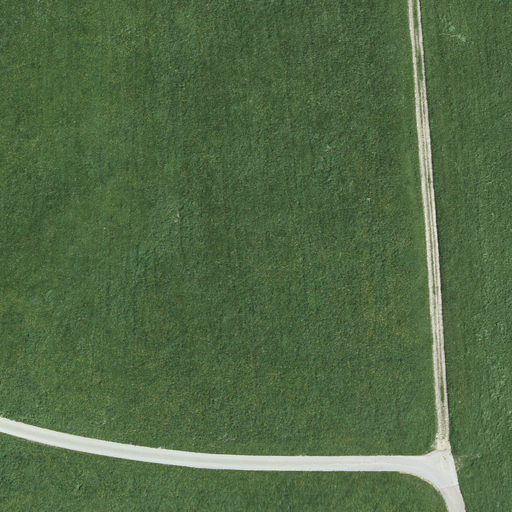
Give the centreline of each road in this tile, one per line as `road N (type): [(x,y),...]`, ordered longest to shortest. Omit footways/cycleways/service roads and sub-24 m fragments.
road 1 (unclassified): [(456,511),(445,471),(166,458),(0,426)]
road 2 (track): [(445,471),(409,0)]
